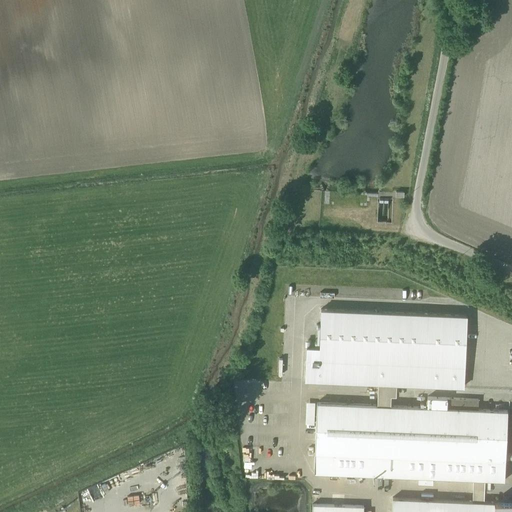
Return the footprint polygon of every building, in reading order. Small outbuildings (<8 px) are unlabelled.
[(481,17),(466,14),(464,25),(478,28),(481,17)] [(397,204),(382,203),(381,227),(396,227),(397,204)] [(307,349),(306,384),(378,386),(396,387),(464,389),(466,317),(320,312),(319,350),(307,349)] [(396,387),(378,386),(377,406),(390,406),(390,399),(396,399),(396,387)] [(377,406),(319,403),(316,473),(476,480),(475,502),(395,499),(394,511),(511,511),(511,502),(486,501),(487,481),(507,481),(510,411),(480,410),(481,400),(439,398),(438,408),(390,406),(377,406)]
